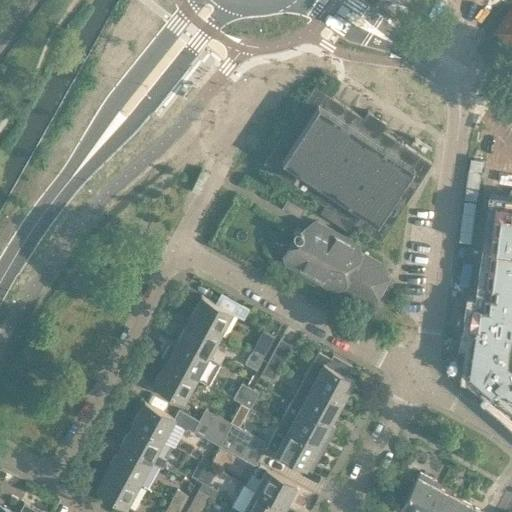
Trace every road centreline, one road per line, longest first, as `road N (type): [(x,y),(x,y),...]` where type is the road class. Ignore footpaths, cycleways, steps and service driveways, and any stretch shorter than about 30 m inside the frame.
road 1 (residential): [(409,377),(431,324),(455,112)]
road 2 (residential): [(409,377),(179,246)]
road 3 (residential): [(50,477),(179,246)]
road 4 (secondary): [(72,177),(234,3)]
road 5 (secondary): [(196,0),(112,105),(72,177)]
road 6 (residential): [(341,511),(409,377)]
road 7 (secondary): [(0,283),(72,177)]
road 8 (residential): [(288,0),(341,32),(400,49)]
